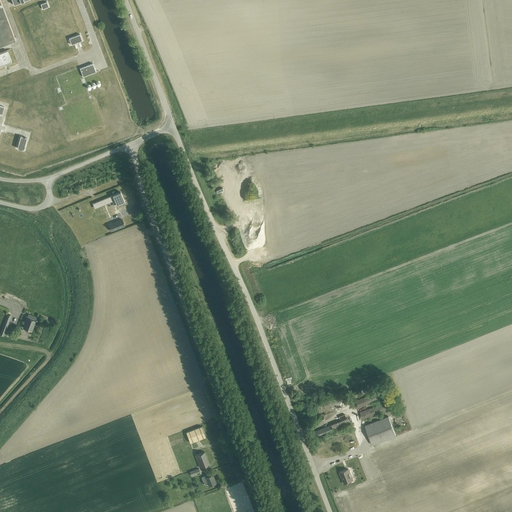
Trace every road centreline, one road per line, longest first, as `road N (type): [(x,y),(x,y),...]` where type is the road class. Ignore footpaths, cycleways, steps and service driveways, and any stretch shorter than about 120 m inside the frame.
road 1 (unclassified): [(330,511),(172,125)]
road 2 (unclassified): [(266,511),(145,205),(131,143)]
road 3 (unclassified): [(172,125),(125,0)]
